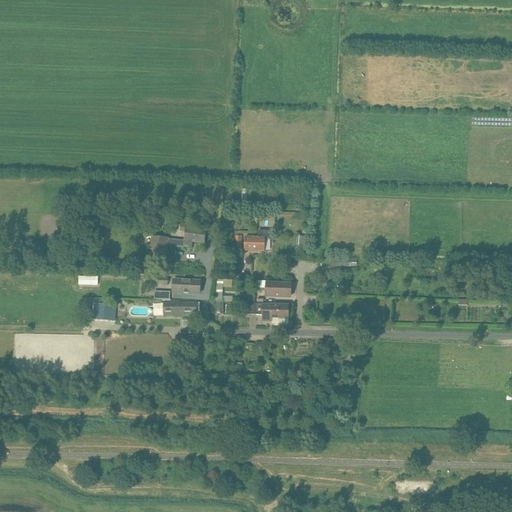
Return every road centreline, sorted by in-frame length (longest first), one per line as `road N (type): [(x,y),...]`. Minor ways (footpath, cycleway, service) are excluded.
road 1 (track): [(263,511),(291,492),(315,490),(511,511)]
road 2 (unclassified): [(511,335),(298,332)]
road 3 (residential): [(298,332),(205,330),(211,238)]
